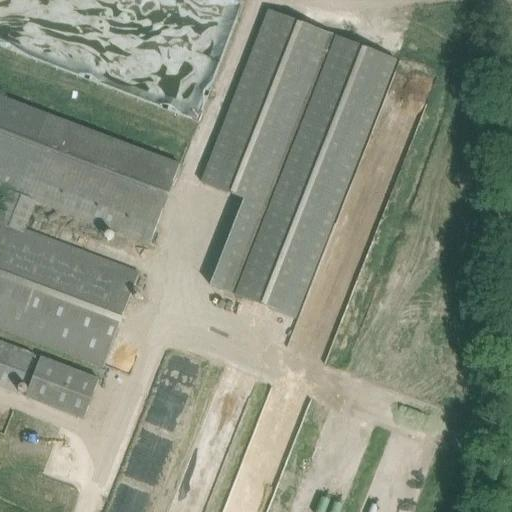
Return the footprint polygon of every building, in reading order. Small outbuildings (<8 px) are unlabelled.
[(398,61),(269,10),(202,182),(245,199),(211,285),(297,319),(398,61)] [(0,387),(18,394),(34,353),(0,340),(0,329),(104,368),(140,272),(25,229),(36,202),(151,246),(181,164),(0,95),(0,188),(5,191),(0,203),(0,387)] [(436,279),(429,308),(458,315),(465,286),(436,279)] [(41,358),(26,398),(84,420),(99,380),(41,358)] [(113,511),(142,511),(188,391),(160,381),(112,511),(113,511)] [(404,511),(434,421),(404,411),(371,511),(404,511)] [(333,511),(364,421),(357,419),(355,425),(334,418),(302,511),(333,511)] [(189,472),(173,511),(201,511),(213,482),(189,472)]
